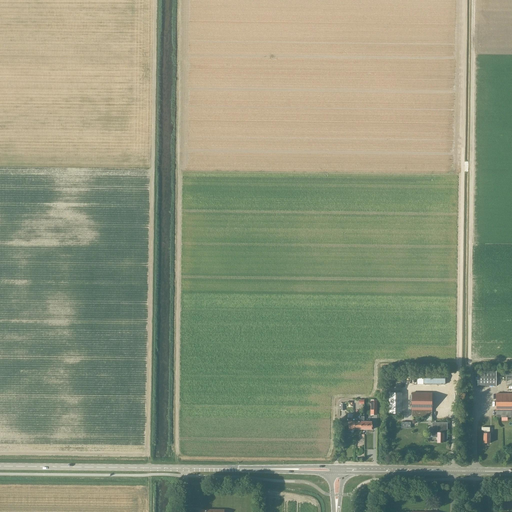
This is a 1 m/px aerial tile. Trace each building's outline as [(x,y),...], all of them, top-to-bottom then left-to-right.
[(477,386),(496,386),(496,371),(478,371),(477,386)] [(423,373),(423,384),(445,385),(445,373),(423,373)] [(389,414),(402,414),(402,393),(389,393),(389,414)] [(431,417),(432,393),(412,393),(412,417),(431,417)] [(511,417),(511,393),(496,394),(496,417),(511,417)] [(361,418),(361,429),(367,429),(372,429),(372,422),(364,422),(364,416),(361,416),(361,418)] [(432,427),(432,437),(437,437),(437,443),(443,443),(443,437),(447,437),(447,427),(437,427),(432,427)] [(489,443),(490,427),(481,427),(481,431),(483,431),(483,433),(483,443),(489,443)]
